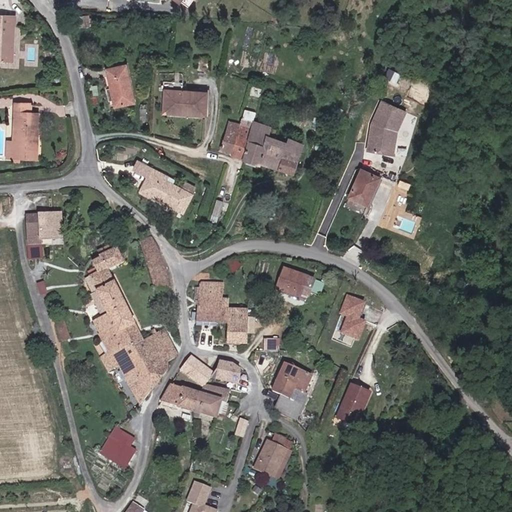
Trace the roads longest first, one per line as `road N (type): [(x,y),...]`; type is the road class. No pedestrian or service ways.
road 1 (unclassified): [(511,438),(363,270),(296,247),(255,244),(182,270)]
road 2 (unclassified): [(185,349),(238,357),(257,381),(266,419),(298,434),(307,459),(305,511)]
road 3 (unclassified): [(86,169),(87,139),(62,30),(37,0)]
road 4 (unclassified): [(117,511),(143,463),(159,391),(185,349)]
road 5 (unknown): [(354,266),(414,119)]
road 6 (unclassified): [(182,270),(152,229),(86,169)]
